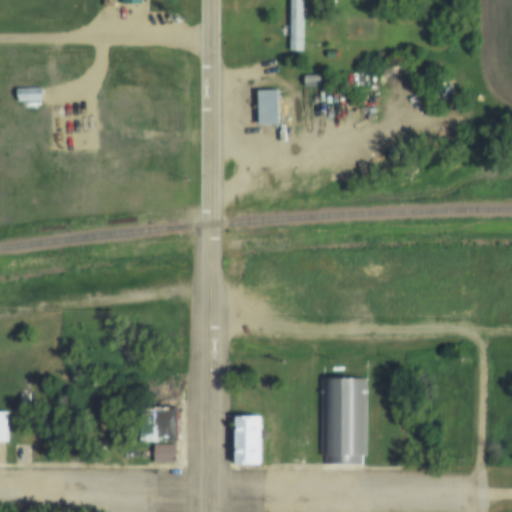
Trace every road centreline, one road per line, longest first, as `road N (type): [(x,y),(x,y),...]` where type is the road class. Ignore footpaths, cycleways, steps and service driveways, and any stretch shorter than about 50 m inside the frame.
road 1 (tertiary): [(490,493),(0,490)]
road 2 (residential): [(206,314),(345,334),(470,333),(481,340)]
road 3 (tertiary): [(204,490),(207,224)]
road 4 (tertiary): [(207,224),(207,0)]
road 5 (track): [(0,318),(207,285)]
road 6 (residential): [(0,38),(207,42)]
road 7 (residential): [(481,340),(490,358),(489,511)]
road 8 (track): [(68,97),(157,134),(210,137)]
